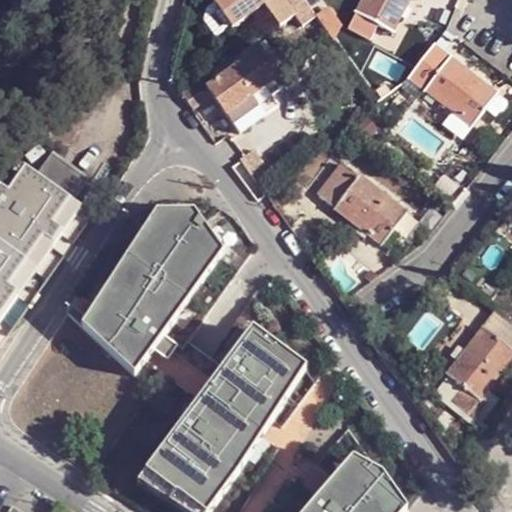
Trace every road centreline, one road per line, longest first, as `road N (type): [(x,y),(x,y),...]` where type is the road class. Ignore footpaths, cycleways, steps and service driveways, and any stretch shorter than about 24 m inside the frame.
road 1 (residential): [(173,132),(207,150),(462,511)]
road 2 (residential): [(173,132),(0,384)]
road 3 (residential): [(173,132),(155,71),(175,0)]
road 4 (unknown): [(269,242),(195,352)]
